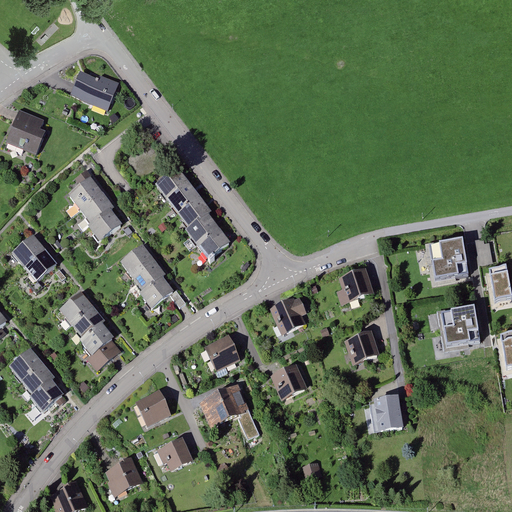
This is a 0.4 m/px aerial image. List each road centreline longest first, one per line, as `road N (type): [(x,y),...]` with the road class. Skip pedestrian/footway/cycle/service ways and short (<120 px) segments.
road 1 (residential): [(280,276),(104,402),(17,511)]
road 2 (residential): [(97,33),(280,276)]
road 3 (residential): [(280,276),(384,234),(511,211)]
